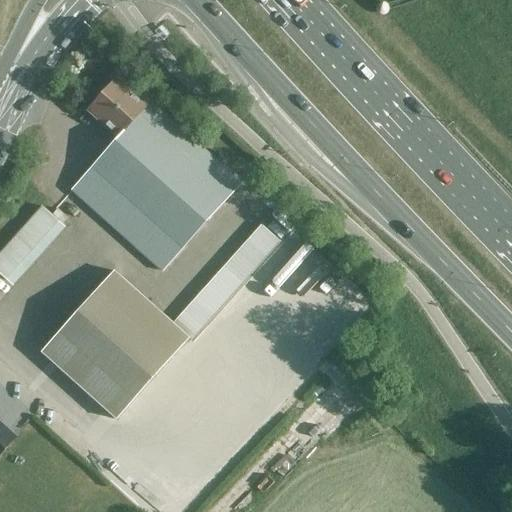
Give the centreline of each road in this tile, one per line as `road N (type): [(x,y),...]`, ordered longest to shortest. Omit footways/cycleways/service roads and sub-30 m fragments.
road 1 (trunk): [(197,0),(511,334)]
road 2 (trunk): [(511,238),(291,0)]
